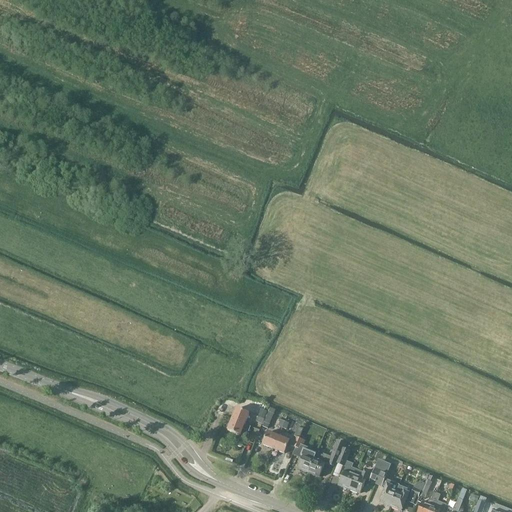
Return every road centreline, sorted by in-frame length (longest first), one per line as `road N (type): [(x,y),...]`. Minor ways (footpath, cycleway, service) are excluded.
road 1 (tertiary): [(230,487),(169,430),(49,385)]
road 2 (tertiary): [(49,385),(164,439),(192,472),(230,487)]
